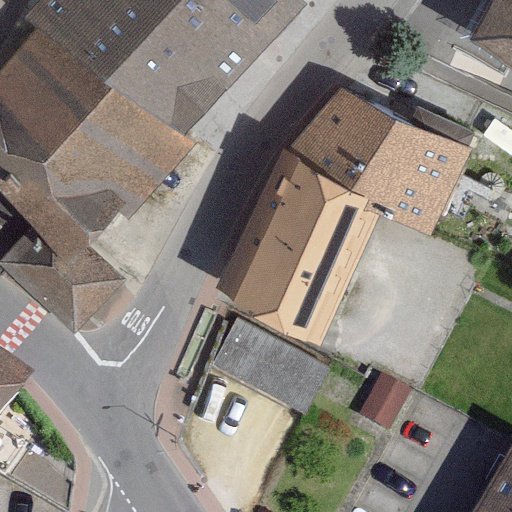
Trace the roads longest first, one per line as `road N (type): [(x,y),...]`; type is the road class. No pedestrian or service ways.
road 1 (tertiary): [(361,0),(258,133),(147,332),(89,396)]
road 2 (tertiary): [(89,396),(169,510)]
road 3 (tertiary): [(0,313),(46,347),(89,396)]
